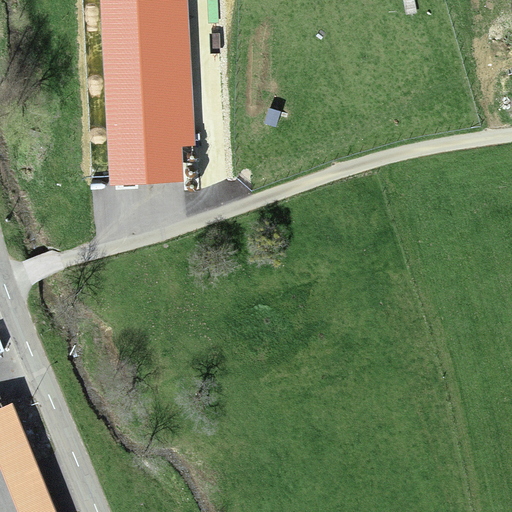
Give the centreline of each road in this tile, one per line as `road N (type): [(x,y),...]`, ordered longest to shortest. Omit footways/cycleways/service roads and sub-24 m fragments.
road 1 (track): [(511,136),(301,183),(2,282)]
road 2 (tertiary): [(96,511),(0,275)]
